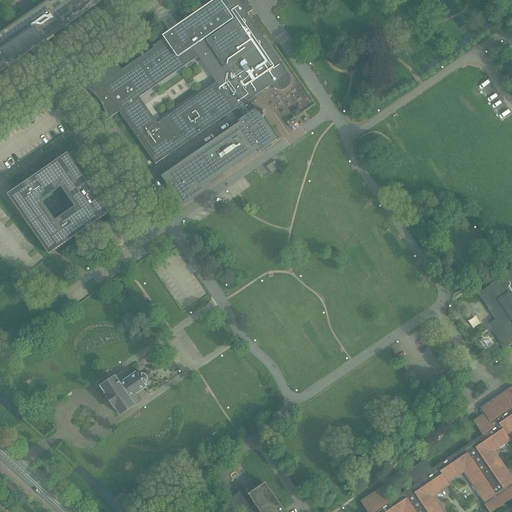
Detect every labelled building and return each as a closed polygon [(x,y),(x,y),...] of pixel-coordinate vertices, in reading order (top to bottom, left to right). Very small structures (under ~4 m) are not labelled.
[(43,0),(45,2),(0,33),(0,71),(101,2),(100,0),(43,0)] [(197,12),(178,26),(164,35),(165,38),(153,46),(154,48),(122,70),(117,64),(84,87),(83,87),(82,87),(84,88),(86,89),(88,90),(90,92),(93,94),(94,95),(96,96),(97,98),(93,101),(91,98),(90,99),(98,110),(99,110),(97,107),(102,104),(102,106),(104,109),(104,111),(105,113),(105,115),(106,117),(106,119),(106,122),(107,121),(107,120),(110,118),(119,112),(146,151),(155,165),(225,116),(227,118),(232,114),(231,112),(235,109),(235,110),(240,107),(248,101),(251,104),(258,100),(255,96),(271,85),(273,87),(274,88),(275,89),(276,90),(278,90),(279,91),(280,91),(281,91),(282,91),(284,90),(285,89),(287,88),(288,88),(288,87),(289,86),(290,85),(290,83),(291,83),(291,82),(291,81),(291,80),(291,79),(291,78),(290,77),(289,75),(247,14),(252,11),(244,0),(222,0),(220,2),(217,0),(215,0),(204,8),(197,12)] [(234,128),(162,177),(182,206),(207,189),(202,182),(207,179),(209,182),(252,153),(250,149),(255,146),(259,152),(258,152),(259,152),(277,140),(277,139),(276,139),(256,110),(256,109),(255,110),(251,104),(248,101),(240,107),(246,116),(244,117),(243,115),(240,117),(241,119),(238,121),(238,122),(240,124),(234,128)] [(294,118),(287,123),(290,128),(298,123),(294,118)] [(108,213),(98,198),(77,169),(67,154),(13,191),(7,195),(48,255),(54,251),(108,213)] [(488,325),(492,331),(504,349),(511,343),(511,271),(478,294),(496,320),(488,325)] [(152,376),(149,372),(145,374),(143,373),(140,374),(138,372),(136,374),(135,374),(127,379),(122,372),(101,387),(105,394),(115,409),(115,408),(120,415),(141,400),(137,393),(145,387),(147,385),(146,383),(148,380),(147,378),(152,376)] [(473,421),(483,435),(431,470),(425,462),(408,473),(416,484),(392,500),(383,487),(360,502),(367,511),(443,511),(433,497),(449,486),(448,483),(464,472),(484,502),(483,502),(484,503),(484,502),(486,505),(484,506),(488,511),(492,511),(511,498),(511,478),(494,452),(511,440),(507,435),(511,431),(511,387),(480,408),(484,414),(473,421)] [(285,511),(266,483),(248,495),(244,489),(226,502),(232,511),(285,511)]
